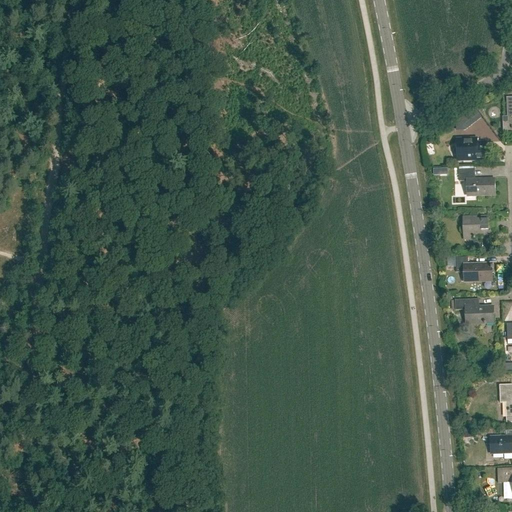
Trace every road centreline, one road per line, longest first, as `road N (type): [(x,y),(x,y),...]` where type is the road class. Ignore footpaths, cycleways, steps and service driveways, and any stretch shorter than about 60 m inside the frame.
road 1 (track): [(73,0),(33,342),(198,253)]
road 2 (tertiary): [(452,511),(403,125)]
road 3 (unclassified): [(403,125),(501,73),(511,12)]
road 4 (track): [(33,342),(13,511)]
road 5 (tertiary): [(403,125),(379,0)]
